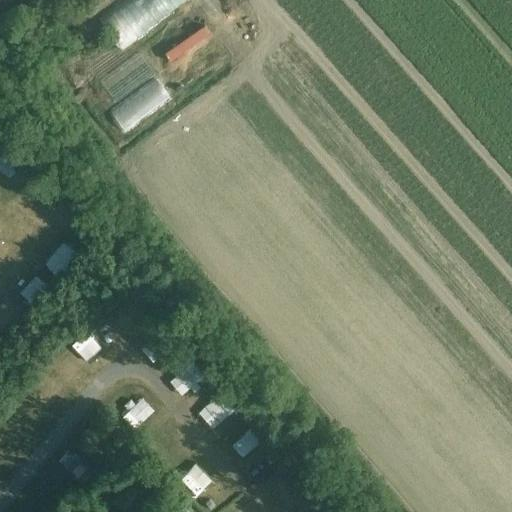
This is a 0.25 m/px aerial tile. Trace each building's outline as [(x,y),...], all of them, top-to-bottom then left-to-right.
[(114,43),(178,0),(122,0),(97,17),(114,43)] [(176,30),(196,15),(189,6),(169,22),(176,30)] [(25,217),(8,234),(16,242),(33,225),(25,217)] [(148,321),(135,334),(150,350),(164,338),(148,321)] [(218,384),(210,390),(217,398),(225,392),(218,384)] [(240,411),(224,392),(209,405),(225,424),(240,411)] [(155,419),(137,397),(124,407),(142,430),(155,419)] [(0,417),(0,446),(15,429),(0,417)] [(190,471),(179,480),(192,496),(203,487),(190,471)] [(274,471),(260,481),(274,499),(287,489),(274,471)]
